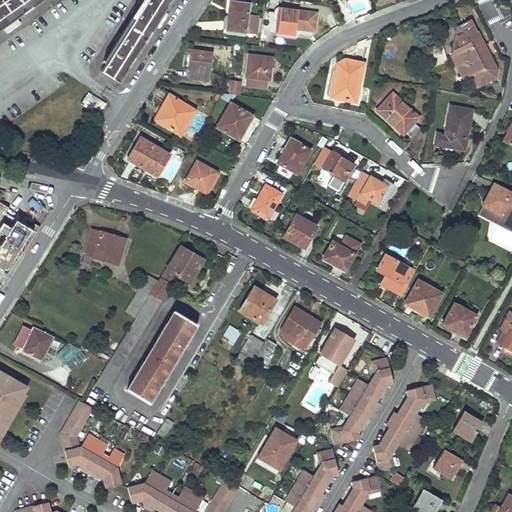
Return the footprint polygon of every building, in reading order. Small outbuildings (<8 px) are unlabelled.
[(0,29),(3,28),(15,20),(16,19),(42,0),(4,0),(0,3),(0,29)] [(111,54),(101,71),(119,83),(150,34),(155,25),(163,13),(171,0),(145,0),(128,29),(115,49),(110,46),(106,51),(111,54)] [(145,0),(138,0),(122,25),(128,29),(145,0)] [(249,4),(229,1),(226,31),(246,33),(248,16),(249,4)] [(316,13),(279,9),(277,33),(294,35),(295,27),(298,27),(298,29),(314,31),(316,13)] [(275,13),(266,12),(263,28),(273,30),(275,13)] [(163,13),(155,25),(158,27),(166,14),(163,13)] [(248,16),(246,33),(256,35),(258,17),(248,16)] [(19,23),(16,19),(15,20),(3,28),(6,32),(19,23)] [(496,70),(471,19),(456,27),(450,54),(457,67),(464,63),(471,75),(477,86),(495,78),(496,70)] [(211,52),(191,50),(188,70),(190,70),(189,78),(208,80),(211,52)] [(272,57),(248,55),(245,85),(266,87),(267,80),(271,80),(273,69),(270,69),(272,57)] [(332,91),(345,94),(344,99),(355,101),(363,63),(344,60),(337,63),(332,91)] [(464,63),(457,67),(463,79),(471,75),(464,63)] [(240,82),(230,81),(228,93),(238,95),(240,82)] [(105,103),(88,92),(81,103),(98,115),(105,103)] [(413,122),(417,117),(392,94),(377,110),(402,134),(404,132),(410,137),(419,127),(413,122)] [(169,95),(163,104),(167,106),(157,121),(179,135),(194,110),(169,95)] [(157,121),(167,106),(163,104),(163,103),(154,119),(157,121)] [(236,137),(241,128),(243,130),(252,115),(230,103),(216,127),(236,137)] [(443,133),(436,132),(433,144),(455,149),(456,144),(463,146),(464,139),(466,139),(471,110),(449,105),(443,133)] [(511,122),(503,141),(511,145),(511,122)] [(243,130),(241,128),(236,137),(238,139),(244,130),(243,130)] [(127,160),(144,170),(146,166),(158,173),(169,154),(140,137),(127,160)] [(466,139),(464,139),(463,146),(456,144),(455,149),(464,150),(466,139)] [(309,150),(290,140),(277,162),(296,173),(309,150)] [(339,156),(340,154),(332,150),(321,168),(329,173),(328,174),(342,182),(353,164),(339,156)] [(216,173),(197,161),(185,181),(205,192),(216,173)] [(158,173),(146,166),(144,170),(156,177),(158,173)] [(376,180),(377,179),(370,175),(369,176),(360,171),(346,195),(356,200),(359,194),(368,199),(381,206),(393,185),(382,179),(380,182),(376,180)] [(256,199),(258,200),(252,210),(267,219),(281,194),(264,184),(256,199)] [(483,204),(501,214),(500,217),(511,223),(511,194),(493,185),(483,204)] [(368,199),(359,194),(356,200),(365,205),(368,199)] [(8,208),(0,202),(0,232),(5,236),(0,243),(0,269),(5,273),(19,250),(23,252),(39,227),(25,219),(22,224),(5,213),(8,208)] [(501,214),(483,204),(478,214),(511,230),(511,223),(500,217),(501,214)] [(8,208),(5,213),(22,224),(25,219),(8,208)] [(316,226),(295,215),(283,237),(304,248),(316,226)] [(125,240),(90,230),(83,255),(117,265),(125,240)] [(339,246),(332,242),(323,258),(344,270),(359,244),(345,236),(339,246)] [(136,317),(94,385),(105,392),(176,276),(189,284),(203,261),(181,247),(158,283),(147,276),(134,297),(144,303),(136,317)] [(384,255),(376,270),(385,275),(380,283),(401,294),(411,276),(398,269),(401,264),(384,255)] [(489,275),(466,263),(463,268),(486,281),(489,275)] [(502,283),(489,275),(486,281),(499,289),(502,283)] [(406,301),(419,308),(418,311),(428,316),(441,294),(417,281),(406,301)] [(274,302),(252,289),(239,311),(261,324),(274,302)] [(144,303),(134,297),(126,311),(136,317),(144,303)] [(418,311),(419,308),(406,301),(405,303),(418,311)] [(454,304),(444,321),(452,325),(453,326),(451,329),(464,336),(475,316),(454,304)] [(292,310),(309,320),(310,318),(311,316),(295,306),(292,310)] [(309,320),(292,310),(281,329),(307,345),(320,324),(310,318),(309,320)] [(197,326),(174,312),(127,390),(150,404),(197,326)] [(503,330),(511,313),(509,312),(500,329),(503,330)] [(511,313),(503,330),(497,342),(511,350),(511,313)] [(229,326),(222,339),(232,346),(240,332),(229,326)] [(52,338),(34,329),(22,351),(41,360),(52,338)] [(346,337),(334,330),(320,354),(338,365),(352,343),(344,340),(346,337)] [(264,343),(251,335),(239,354),(240,354),(252,362),(253,361),(253,360),(264,343)] [(253,360),(253,361),(262,366),(276,344),(268,340),(267,340),(266,340),(264,343),(253,360)] [(249,368),(252,362),(240,354),(236,360),(249,368)] [(368,386),(379,393),(381,394),(386,386),(388,383),(392,381),(386,358),(374,362),(377,371),(374,375),(368,386)] [(0,441),(26,397),(24,395),(28,388),(0,372),(0,441)] [(358,380),(354,386),(360,390),(364,384),(358,380)] [(354,386),(349,395),(372,409),(375,404),(376,402),(381,394),(379,393),(368,386),(364,384),(360,390),(354,386)] [(431,384),(409,390),(410,394),(408,398),(402,406),(416,415),(423,403),(424,401),(425,399),(434,396),(431,384)] [(350,407),(346,414),(350,416),(363,424),(368,416),(372,409),(349,395),(343,404),(350,407)] [(93,408),(84,403),(79,400),(75,407),(89,415),(93,408)] [(372,409),(368,416),(372,419),(380,404),(376,402),(375,404),(372,409)] [(350,407),(343,404),(340,410),(346,414),(350,407)] [(416,415),(402,406),(397,414),(393,421),(417,435),(423,426),(417,423),(420,417),(416,415)] [(85,421),(89,415),(75,407),(72,413),(85,421)] [(464,411),(451,432),(468,442),(474,432),(475,433),(481,422),(464,411)] [(393,421),(397,414),(393,412),(385,426),(389,428),(393,421)] [(85,421),(72,413),(69,419),(82,427),(85,421)] [(331,433),(335,446),(357,440),(357,435),(358,432),(363,424),(350,416),(344,427),(341,431),(331,433)] [(417,423),(423,426),(426,420),(420,417),(417,423)] [(82,427),(69,419),(65,425),(78,433),(82,427)] [(166,419),(157,434),(164,439),(173,424),(166,419)] [(393,421),(389,428),(384,436),(398,445),(402,447),(405,441),(411,445),(417,435),(393,421)] [(78,433),(65,425),(60,435),(76,437),(76,436),(78,433)] [(255,458),(279,471),(297,439),(273,425),(255,458)] [(76,440),(76,437),(60,435),(62,445),(76,441),(76,440)] [(113,452),(122,457),(124,455),(88,435),(87,437),(97,443),(113,452)] [(398,445),(384,436),(379,445),(378,448),(373,449),(379,471),(392,469),(389,460),(392,456),(398,445)] [(78,448),(76,446),(75,449),(64,452),(68,467),(79,464),(81,463),(84,465),(97,443),(87,437),(82,447),(81,448),(78,448)] [(76,446),(77,444),(76,441),(62,445),(64,452),(75,449),(76,446)] [(408,451),(411,445),(405,441),(402,447),(408,451)] [(97,443),(84,465),(86,466),(85,468),(99,476),(100,474),(113,452),(97,443)] [(327,485),(332,476),(333,473),(338,472),(332,450),(320,454),(323,463),(320,467),(314,478),(327,485)] [(444,450),(433,468),(451,479),(461,461),(444,450)] [(113,452),(100,474),(102,475),(102,477),(106,489),(121,485),(116,468),(122,457),(113,452)] [(242,457),(234,452),(231,458),(239,463),(242,457)] [(231,464),(221,459),(216,466),(226,472),(231,464)] [(81,463),(79,464),(81,470),(97,479),(102,477),(102,475),(100,474),(99,476),(85,468),(86,466),(84,465),(81,463)] [(393,470),(388,479),(399,486),(404,477),(393,470)] [(304,471),(300,478),(306,481),(310,475),(304,471)] [(151,472),(150,474),(170,486),(171,484),(151,472)] [(131,503),(142,500),(145,500),(147,501),(158,479),(150,474),(143,485),(127,489),(131,503)] [(300,478),(295,486),(318,500),(322,494),(327,485),(314,478),(310,475),(306,481),(300,478)] [(362,506),(368,495),(370,490),(380,488),(377,476),(354,482),(355,486),(353,489),(348,498),(362,506)] [(158,479),(147,501),(149,502),(148,505),(153,508),(160,511),(161,511),(172,494),(167,491),(170,486),(158,479)] [(234,495),(238,488),(232,484),(225,480),(220,487),(234,495)] [(295,499),(292,506),(296,508),(303,511),(311,511),(314,507),(318,500),(295,486),(289,496),(295,499)] [(230,502),(234,495),(220,487),(216,494),(230,502)] [(190,498),(200,504),(202,501),(181,489),(180,492),(190,498)] [(417,511),(433,511),(439,501),(422,490),(411,508),(417,511)] [(182,511),(190,498),(180,492),(177,496),(172,494),(161,511),(182,511)] [(495,505),(491,511),(511,511),(511,495),(508,493),(500,507),(495,505)] [(230,502),(216,494),(212,501),(226,508),(230,502)] [(322,494),(314,507),(318,509),(326,496),(322,494)] [(289,496),(286,502),(292,506),(295,499),(289,496)] [(195,511),(200,504),(190,498),(182,511),(195,511)] [(343,506),(339,511),(364,511),(366,509),(362,506),(348,498),(343,506)] [(145,500),(142,500),(144,508),(151,511),(153,508),(148,505),(149,502),(147,501),(145,500)] [(216,511),(224,511),(226,508),(212,501),(208,507),(216,511)] [(49,511),(47,503),(32,507),(33,511),(49,511)]
